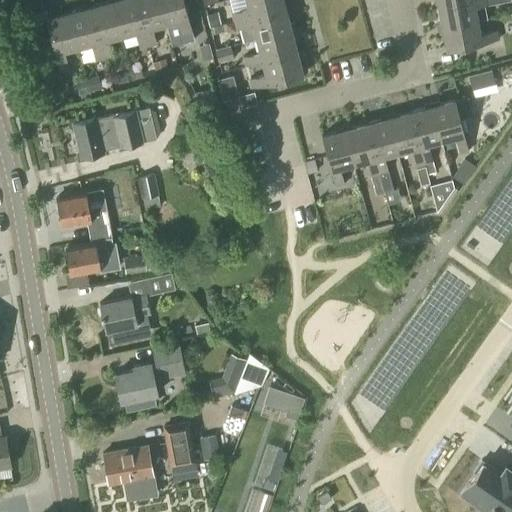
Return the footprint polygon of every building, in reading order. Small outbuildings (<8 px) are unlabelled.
[(139,49),(147,46),(135,0),(117,0),(112,1),(121,36),(135,33),(139,49)] [(135,0),(147,46),(156,44),(152,28),(166,25),(158,0),(135,0)] [(192,35),(183,3),(194,0),(158,0),(166,25),(179,21),(183,38),(192,35)] [(234,22),(285,9),(282,0),(245,0),(247,8),(231,13),(234,22)] [(442,27),(476,21),(474,7),(490,4),(488,0),(459,0),(437,4),(442,27)] [(108,40),(121,36),(112,1),(90,7),(103,59),(112,56),(108,40)] [(95,61),(103,59),(90,7),(68,13),(77,48),(90,45),(95,61)] [(256,40),(290,31),(285,9),(234,22),(236,30),(240,29),(244,43),(256,40)] [(65,51),(77,48),(68,13),(45,19),(59,71),(69,68),(65,51)] [(476,21),(442,27),(446,50),(497,41),(495,30),(478,33),(476,21)] [(262,62),(296,53),(290,31),(256,40),(259,53),(242,57),(245,66),(262,62)] [(219,63),(234,59),(231,45),(215,49),(219,63)] [(301,72),(306,71),(303,58),(298,59),(296,53),(262,62),(265,75),(248,79),(251,89),(302,75),(301,72)] [(223,101),(239,97),(233,75),(217,79),(223,101)] [(460,117),(470,115),(471,112),(467,97),(456,100),(460,117)] [(431,106),(440,141),(454,137),(458,154),(467,151),(454,101),(431,106)] [(427,144),(440,141),(431,106),(409,112),(423,163),(431,161),(427,144)] [(156,138),(149,108),(113,116),(113,114),(96,119),(74,123),(82,158),(103,153),(103,150),(118,147),(119,149),(144,143),(143,141),(156,138)] [(414,166),(423,163),(409,112),(387,118),(396,153),(410,149),(414,166)] [(383,192),(392,190),(383,156),(396,153),(387,118),(365,124),(383,192)] [(374,194),(383,192),(365,124),(343,130),(352,164),(366,161),(374,194)] [(339,168),(352,164),(343,130),(321,135),(334,186),(343,184),(339,168)] [(289,166),(311,162),(309,152),(287,157),(289,166)] [(160,207),(154,173),(137,176),(141,199),(143,199),(145,210),(160,207)] [(90,220),(90,216),(105,214),(101,193),(86,196),(85,192),(56,197),(57,200),(54,203),(55,209),(58,211),(61,225),(90,220)] [(94,247),(93,242),(64,247),(69,273),(119,264),(115,243),(94,247)] [(165,258),(131,264),(133,273),(167,268),(165,258)] [(152,293),(175,288),(171,272),(148,277),(152,293)] [(151,314),(146,293),(129,297),(129,296),(99,303),(105,331),(136,324),(135,317),(151,314)] [(120,401),(124,400),(126,411),(156,405),(154,393),(158,392),(155,380),(186,374),(178,340),(150,346),(154,361),(132,365),(133,369),(114,373),(120,401)] [(231,352),(222,376),(238,382),(247,359),(231,352)] [(170,467),(196,462),(188,420),(162,425),(170,467)] [(0,466),(10,464),(5,436),(0,436),(0,466)] [(108,483),(151,475),(146,445),(103,453),(108,483)] [(511,509),(511,462),(510,462),(505,469),(487,456),(479,467),(480,468),(465,489),(492,508),(497,502),(501,505),(503,503),(511,509)] [(316,497),(320,504),(331,499),(327,491),(316,497)]
